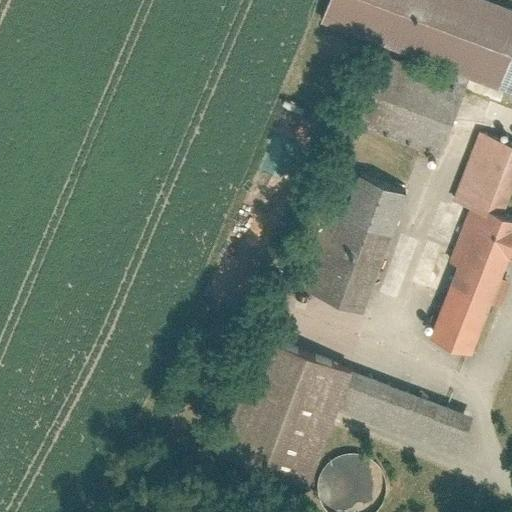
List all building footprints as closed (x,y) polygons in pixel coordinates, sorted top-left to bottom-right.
[(511,4),(500,0),(327,0),(320,19),(511,89),(511,4)] [(351,121),(440,154),(468,81),(379,47),(351,121)] [(511,195),(511,140),(477,126),(449,197),(469,205),(420,330),(473,351),(510,258),(511,258),(511,208),(508,207),(511,195)] [(364,308),(409,188),(358,169),(342,211),(313,200),(283,277),(364,308)] [(455,453),(472,411),(265,329),(224,435),(314,470),(339,408),(455,453)]
